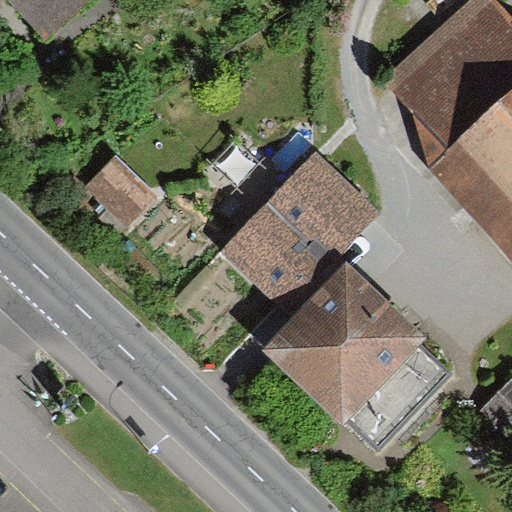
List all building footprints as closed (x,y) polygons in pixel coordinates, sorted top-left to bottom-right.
[(1,0),(49,53),(108,0),(1,0)] [(456,162),(444,174),(511,248),(511,19),(507,14),(405,107),(456,162)] [(117,153),(88,186),(132,225),(161,192),(117,153)] [(372,219),(322,173),(236,266),(285,312),(372,219)] [(455,375),(356,282),(282,359),(381,453),(455,375)] [(511,378),(495,393),(511,411),(511,378)]
